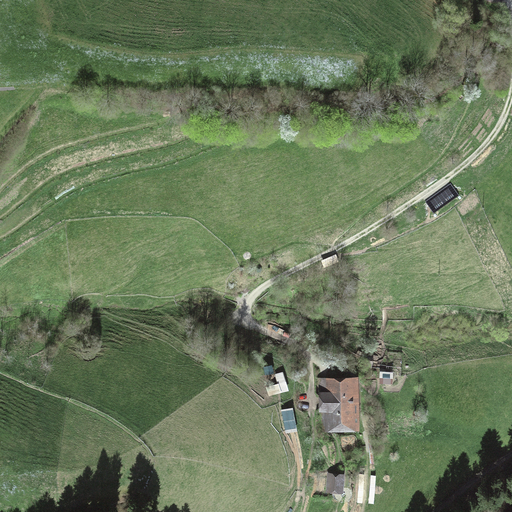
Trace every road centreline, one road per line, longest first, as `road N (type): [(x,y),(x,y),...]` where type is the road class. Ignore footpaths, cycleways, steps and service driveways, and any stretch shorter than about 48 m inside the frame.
road 1 (track): [(0,88),(53,83),(207,115),(340,114),(429,101),(467,70),(499,0)]
road 2 (track): [(321,367),(253,323),(249,301),(403,211),(507,121),(511,97)]
